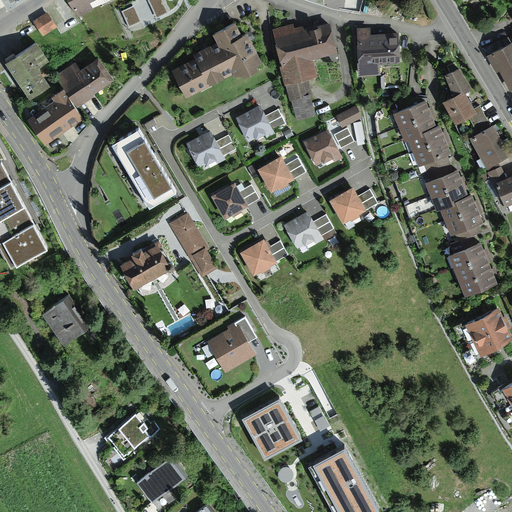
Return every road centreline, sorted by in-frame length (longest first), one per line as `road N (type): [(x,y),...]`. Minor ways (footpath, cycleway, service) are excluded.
road 1 (unclassified): [(64,212),(75,202),(98,127),(209,0)]
road 2 (residential): [(223,245),(162,140),(276,82)]
road 3 (residential): [(200,416),(291,360),(291,342),(266,325),(223,245)]
road 4 (secondary): [(200,416),(64,212)]
road 5 (track): [(0,314),(121,511)]
road 6 (residential): [(278,0),(430,34),(458,27)]
road 7 (residential): [(374,159),(223,245)]
road 8 (secondary): [(0,103),(64,212)]
